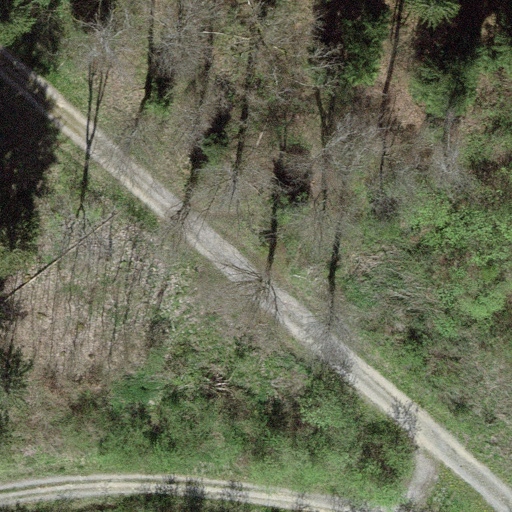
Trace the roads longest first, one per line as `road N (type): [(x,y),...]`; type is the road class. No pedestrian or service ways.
road 1 (track): [(0,63),(150,200),(511,488)]
road 2 (track): [(374,511),(126,478),(0,490)]
